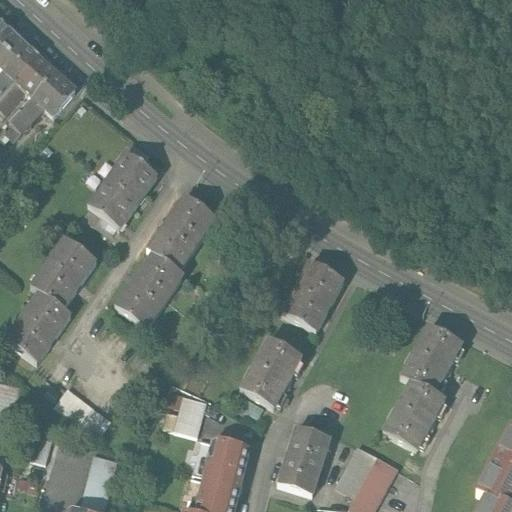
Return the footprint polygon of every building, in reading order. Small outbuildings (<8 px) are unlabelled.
[(0,63),(18,44),(0,27),(0,63)] [(18,44),(0,63),(0,73),(3,76),(0,79),(0,100),(37,60),(18,44)] [(55,77),(37,60),(0,100),(0,113),(4,116),(24,94),(32,102),(55,77)] [(55,77),(32,102),(53,121),(75,95),(55,77)] [(30,105),(9,127),(20,137),(40,115),(30,105)] [(9,127),(0,136),(0,147),(1,149),(10,139),(14,143),(20,137),(9,127)] [(125,158),(87,210),(118,232),(156,180),(125,158)] [(5,170),(0,175),(0,184),(4,187),(13,177),(5,170)] [(184,198),(146,253),(151,257),(114,310),(145,332),(182,279),(177,275),(215,220),(184,198)] [(38,296),(4,343),(35,366),(69,319),(61,313),(95,265),(63,242),(29,290),(38,296)] [(343,281),(309,263),(281,315),(315,333),(343,281)] [(410,385),(382,436),(415,454),(443,402),(433,396),(461,345),(428,327),(400,379),(410,385)] [(301,359),(267,341),(239,394),(273,412),(301,359)] [(108,422),(65,390),(52,407),(96,439),(108,422)] [(17,401),(0,397),(0,471),(2,472),(17,401)] [(205,407),(183,401),(177,419),(173,435),(196,441),(205,407)] [(177,419),(167,416),(162,432),(173,435),(177,419)] [(329,442),(295,431),(277,488),(311,499),(329,442)] [(511,511),(511,434),(510,434),(475,498),(485,503),(480,511),(511,511)] [(51,445),(28,439),(22,462),(45,468),(51,445)] [(234,511),(248,454),(212,445),(195,511),(234,511)] [(357,449),(328,501),(346,511),(347,511),(376,460),(357,449)] [(93,460),(79,511),(104,511),(116,466),(93,460)] [(376,460),(347,511),(375,511),(397,472),(376,460)]
